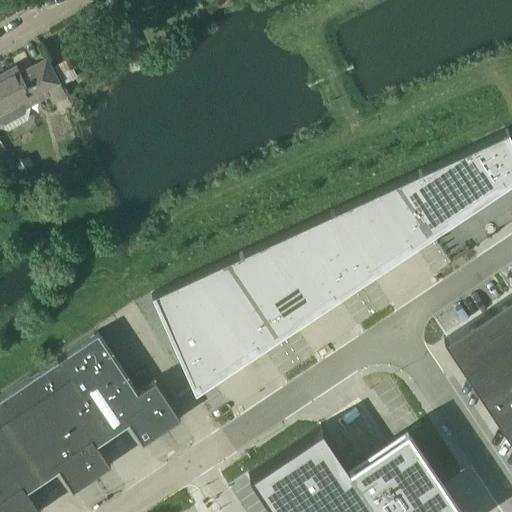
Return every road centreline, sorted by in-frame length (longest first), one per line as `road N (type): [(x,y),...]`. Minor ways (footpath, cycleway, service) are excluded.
road 1 (unclassified): [(118,511),(395,331)]
road 2 (unclassified): [(395,331),(511,504)]
road 3 (unclassified): [(395,331),(511,249)]
